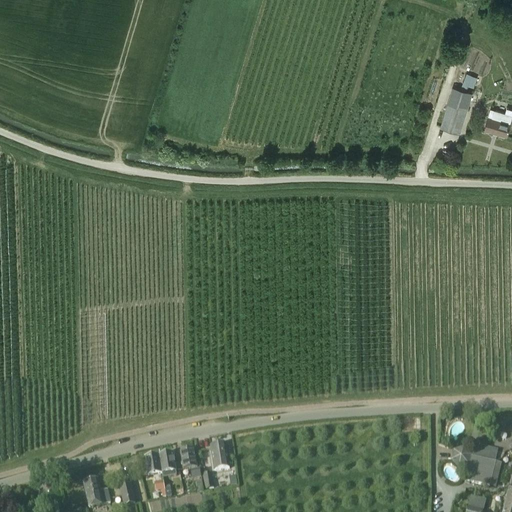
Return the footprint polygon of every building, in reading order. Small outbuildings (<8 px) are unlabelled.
[(467,91),(469,86),(473,88),(477,78),(467,74),(461,88),(467,91)] [(452,87),(439,128),(460,134),(472,93),(452,87)] [(489,116),(485,130),(506,136),(510,123),(511,118),(511,115),(491,109),(489,116)] [(229,469),(226,445),(210,448),(214,471),(229,469)] [(196,468),(193,450),(181,453),(184,470),(196,468)] [(173,454),(158,456),(161,474),(162,474),(163,479),(176,476),(173,454)] [(161,474),(158,456),(144,459),(147,476),(161,474)] [(471,457),(465,482),(490,488),(495,463),(471,457)] [(199,469),(190,471),(192,480),(201,478),(199,469)] [(208,474),(203,475),(206,489),(214,488),(212,474),(208,474)] [(511,511),(511,477),(503,511),(511,511)] [(107,491),(100,492),(98,481),(83,484),(89,508),(103,505),(103,506),(110,504),(107,491)] [(164,482),(154,484),(156,492),(165,491),(164,482)] [(124,508),(136,505),(131,485),(119,487),(124,508)] [(483,511),(485,504),(470,500),(466,511),(483,511)]
